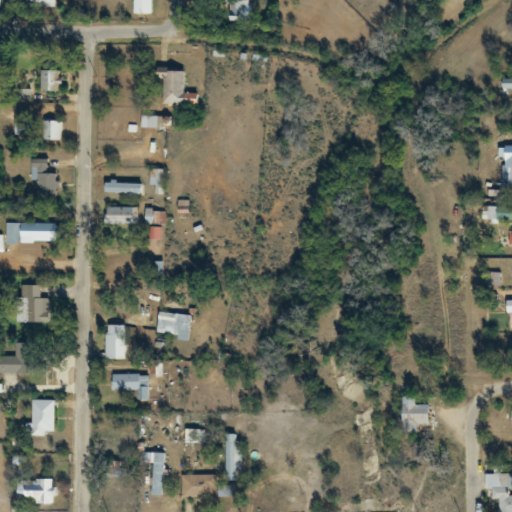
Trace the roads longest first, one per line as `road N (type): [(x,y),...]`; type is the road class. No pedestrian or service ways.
road 1 (residential): [(79,511),(86,29)]
road 2 (residential): [(172,30),(0,28)]
road 3 (residential): [(471,511),(474,388)]
